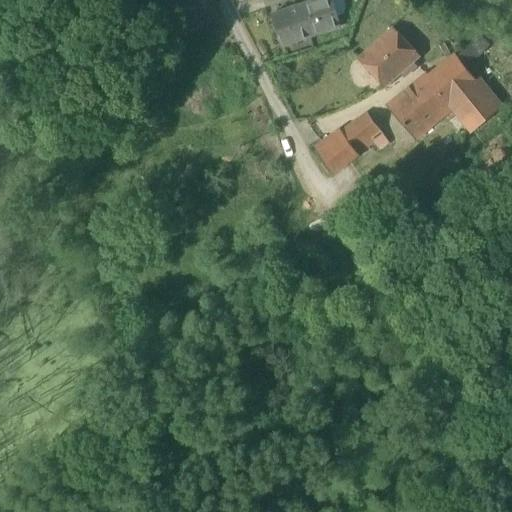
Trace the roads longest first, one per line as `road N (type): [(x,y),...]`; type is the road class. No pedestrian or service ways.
road 1 (track): [(511,409),(371,286),(322,189)]
road 2 (residential): [(322,189),(223,0)]
